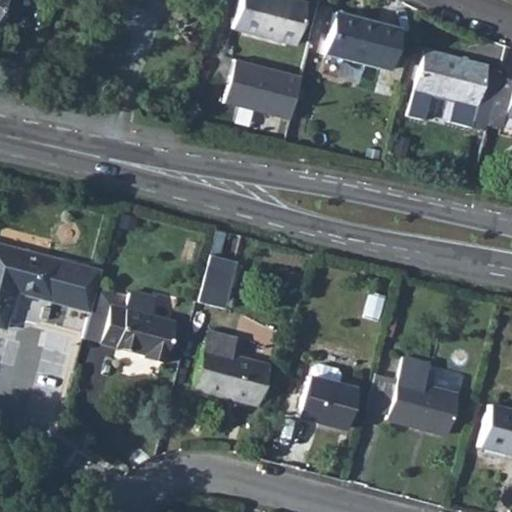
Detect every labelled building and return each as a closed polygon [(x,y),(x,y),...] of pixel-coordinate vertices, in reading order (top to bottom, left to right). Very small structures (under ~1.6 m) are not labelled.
[(282,0),(240,0),(232,31),(294,47),(305,6),(282,0)] [(336,14),(324,56),(387,72),(397,31),(336,14)] [(500,80),(500,76),(485,73),(486,70),(426,55),(409,122),(425,127),(432,99),(457,105),(452,126),(474,132),(476,125),(491,129),(500,80)] [(231,58),(221,101),(286,118),(297,77),(231,58)] [(511,82),(500,80),(491,129),(490,130),(504,133),(507,118),(511,92),(511,82)] [(74,273),(57,269),(58,263),(0,249),(0,330),(9,293),(87,312),(88,305),(92,290),(96,272),(76,267),(74,273)] [(198,300),(229,307),(240,260),(209,253),(198,300)] [(74,273),(76,267),(58,263),(57,269),(74,273)] [(92,290),(88,305),(102,308),(93,345),(137,356),(137,360),(158,365),(168,324),(143,318),(118,312),(105,309),(108,293),(92,290)] [(118,312),(143,318),(147,302),(144,297),(127,293),(122,296),(118,312)] [(87,312),(80,342),(93,345),(102,308),(88,305),(87,312)] [(202,335),(188,393),(254,409),(265,366),(227,357),(231,342),(202,335)] [(400,360),(384,422),(444,437),(455,395),(421,386),(426,366),(400,360)] [(306,380),(335,388),(338,378),(334,372),(315,367),(309,371),(306,380)] [(293,379),(286,410),(296,412),(304,381),(293,379)] [(304,380),(295,419),(342,431),(351,392),(335,388),(306,380),(304,380)] [(511,414),(487,408),(477,450),(511,458),(511,414)]
